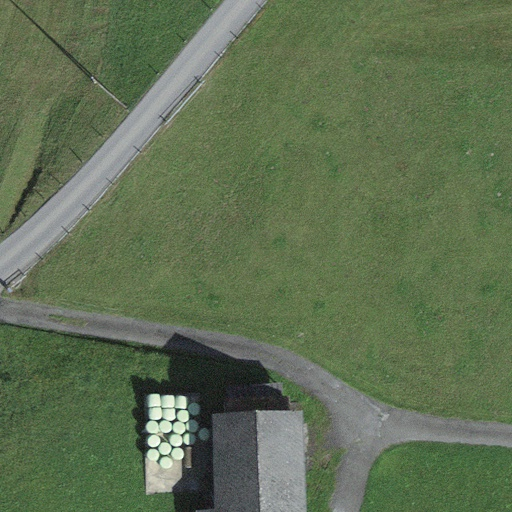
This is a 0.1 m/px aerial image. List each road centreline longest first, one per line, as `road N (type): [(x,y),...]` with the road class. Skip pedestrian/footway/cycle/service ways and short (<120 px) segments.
road 1 (track): [(0,284),(294,354),(371,407),(511,430)]
road 2 (unclassified): [(234,0),(81,175),(0,243)]
